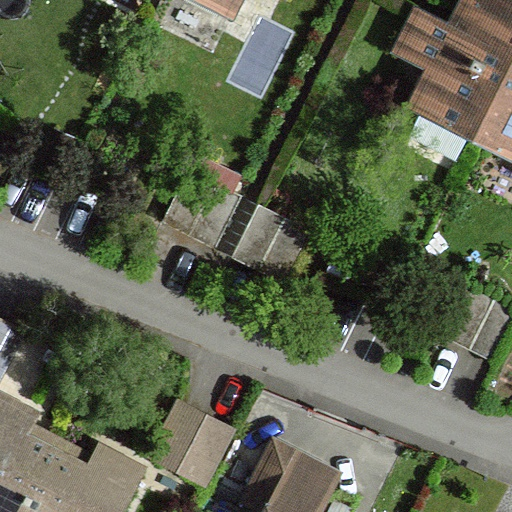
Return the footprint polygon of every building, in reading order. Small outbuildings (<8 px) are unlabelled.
[(200,0),(228,14),(234,0),(200,0)] [(511,0),(462,0),(450,24),(417,8),(397,48),(432,65),(412,104),(511,153),(511,0)] [(189,169),(163,222),(189,235),(215,182),(189,169)] [(215,182),(189,235),(216,248),(242,195),(215,182)] [(259,203),(233,256),(259,269),(285,217),(259,203)] [(285,217),(259,269),(286,282),(312,230),(285,217)] [(367,258),(358,277),(391,292),(400,273),(367,258)] [(470,284),(443,336),(470,350),(496,297),(470,284)] [(511,304),(496,297),(470,350),(496,363),(511,331),(511,304)] [(0,320),(0,363),(17,329),(0,320)] [(0,511),(23,511),(54,452),(23,436),(34,415),(0,397),(0,511)] [(205,417),(178,403),(151,458),(203,484),(230,429),(205,417)] [(319,511),(336,477),(273,446),(245,502),(266,511),(319,511)] [(54,452),(23,511),(117,511),(139,469),(100,450),(90,470),(54,452)]
